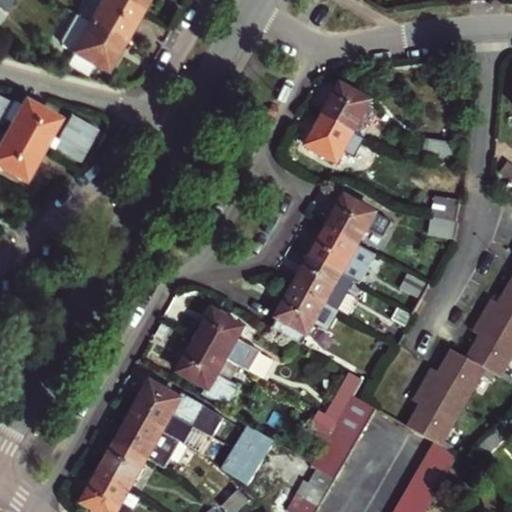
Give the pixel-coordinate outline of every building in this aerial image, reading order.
[(12,0),(0,0),(0,7),(5,11),(12,0)] [(87,0),(79,15),(90,21),(124,41),(141,12),(119,0),(87,0)] [(119,0),(141,12),(147,0),(119,0)] [(62,46),(73,52),(107,71),(124,41),(90,21),(79,15),(62,46)] [(323,116),(363,139),(378,112),(369,107),(371,103),(341,86),(323,116)] [(25,101),(8,132),(42,151),(59,120),(25,101)] [(354,158),(365,140),(363,139),(323,116),(306,146),(336,163),(343,152),(354,158)] [(8,132),(0,145),(0,167),(26,180),(42,151),(8,132)] [(421,162),(462,167),(464,146),(425,141),(421,162)] [(500,173),(511,182),(511,181),(511,166),(507,163),(500,173)] [(431,218),(458,223),(459,202),(434,197),(431,218)] [(329,228),(359,245),(368,231),(383,240),(392,224),(346,198),(329,228)] [(429,236),(456,241),(458,223),(431,218),(429,236)] [(376,255),(359,245),(329,228),(311,259),(341,276),(358,286),(376,255)] [(336,286),(341,276),(311,259),(295,288),(325,305),(326,304),(336,309),(346,292),(336,286)] [(422,301),(430,285),(408,273),(399,288),(422,301)] [(420,406),(407,428),(433,443),(441,448),(444,443),(482,376),(485,371),(495,376),(500,379),(503,374),(511,358),(511,281),(499,304),(492,300),(473,333),(480,337),(467,359),(452,351),(439,373),(432,369),(414,402),(420,406)] [(303,345),(325,305),(295,288),(272,328),(303,345)] [(404,326),(410,315),(399,309),(393,321),(404,326)] [(196,343),(227,360),(239,367),(249,373),(261,354),(238,340),(244,329),(214,312),(196,343)] [(218,376),(227,360),(196,343),(179,373),(207,390),(205,395),(228,409),(240,388),(230,382),(218,376)] [(239,367),(227,360),(218,376),(230,382),(239,367)] [(485,371),(482,376),(491,381),(495,376),(485,371)] [(511,379),(503,374),(500,379),(509,385),(511,380),(511,379)] [(134,414),(163,431),(172,416),(185,425),(191,427),(202,406),(182,394),(179,400),(151,383),(134,414)] [(344,412),(367,426),(376,410),(361,402),(353,397),(344,412)] [(336,426),(360,439),(367,426),(344,412),(338,423),(336,426)] [(117,444),(147,461),(164,471),(181,441),(178,439),(163,431),(134,414),(117,444)] [(328,440),(336,426),(317,415),(308,430),(327,441),(328,440)] [(172,416),(163,431),(178,439),(185,425),(172,416)] [(252,484),(278,439),(250,422),(223,467),(252,484)] [(328,440),(351,453),(360,439),(336,426),(328,440)] [(320,454),(343,468),(351,453),(328,440),(327,441),(320,454)] [(449,471),(457,457),(450,453),(441,448),(433,443),(425,457),(449,471)] [(441,448),(450,453),(453,448),(444,443),(441,448)] [(117,444),(100,474),(130,491),(147,461),(117,444)] [(481,457),(490,466),(501,455),(491,446),(481,457)] [(335,482),(343,468),(320,454),(314,464),(312,468),(335,482)] [(441,485),(449,471),(425,457),(417,471),(441,485)] [(469,468),(480,477),(490,466),(481,457),(469,468)] [(327,496),(335,482),(312,468),(304,482),(327,496)] [(410,484),(434,498),(437,491),(441,485),(417,471),(410,484)] [(130,491),(100,474),(83,504),(97,511),(130,511),(127,510),(121,506),(130,491)] [(296,495),(319,509),(327,496),(304,482),(296,495)] [(410,484),(403,497),(426,510),(434,498),(410,484)] [(226,511),(238,511),(248,501),(238,492),(222,508),(226,511)] [(287,510),(289,511),(317,511),(319,509),(296,495),(287,510)] [(425,511),(426,510),(403,497),(395,509),(399,511),(425,511)]
